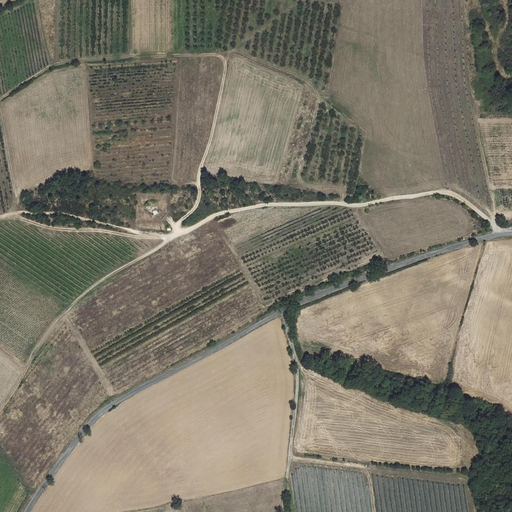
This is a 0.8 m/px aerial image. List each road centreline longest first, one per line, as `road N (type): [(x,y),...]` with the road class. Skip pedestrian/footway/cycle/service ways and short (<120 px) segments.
road 1 (track): [(0,407),(40,340),(87,288),(214,214),(436,192),(462,198),(499,232)]
road 2 (unclassified): [(27,511),(80,434),(118,400),(280,311),(389,267),(511,232)]
road 3 (track): [(301,0),(228,57),(195,206),(171,237)]
road 4 (track): [(284,511),(296,366),(280,311)]
road 5 (track): [(0,217),(63,213),(171,237)]
